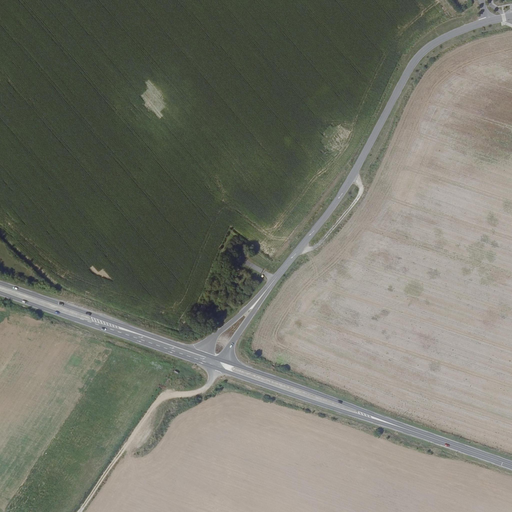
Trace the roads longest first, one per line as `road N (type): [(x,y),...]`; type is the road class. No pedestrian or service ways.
road 1 (unclassified): [(261,296),(353,177),(422,53),(487,21)]
road 2 (primary): [(215,367),(461,447)]
road 3 (primary): [(461,447),(221,360)]
road 4 (primary): [(205,354),(0,283)]
road 5 (primary): [(0,293),(201,363)]
road 6 (track): [(78,511),(157,397),(204,389),(215,367)]
